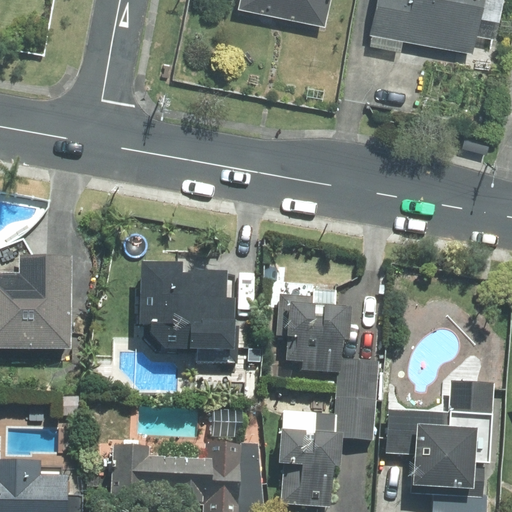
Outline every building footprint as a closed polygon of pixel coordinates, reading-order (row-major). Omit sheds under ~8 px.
[(231,0),(230,6),(316,23),(320,0),(231,0)] [(366,0),(361,32),(464,50),(472,0),(366,0)] [(0,273),(0,347),(73,348),(73,255),(24,255),(24,274),(0,273)] [(144,260),(142,323),(154,323),(154,333),(164,333),(164,348),(200,349),(200,361),(242,363),(243,326),(238,326),(239,273),(186,271),(187,261),(144,260)] [(341,371),(340,395),(378,397),(381,361),(345,358),(346,338),(352,338),(354,306),(317,303),(317,297),(281,295),(279,335),(289,336),(288,359),(304,360),(304,369),(341,371)] [(451,411),(391,408),(389,453),(418,454),(416,484),(476,487),(477,457),(493,458),(497,382),(453,380),(451,411)] [(378,399),(338,396),(337,413),(285,410),(279,503),(334,506),(336,466),(343,466),(345,437),(376,439),(378,399)] [(151,445),(117,444),(115,496),(205,500),(203,511),(265,511),(263,442),(208,440),(207,457),(150,454),(151,445)] [(0,511),(68,511),(70,474),(42,474),(42,459),(0,458),(0,511)]
